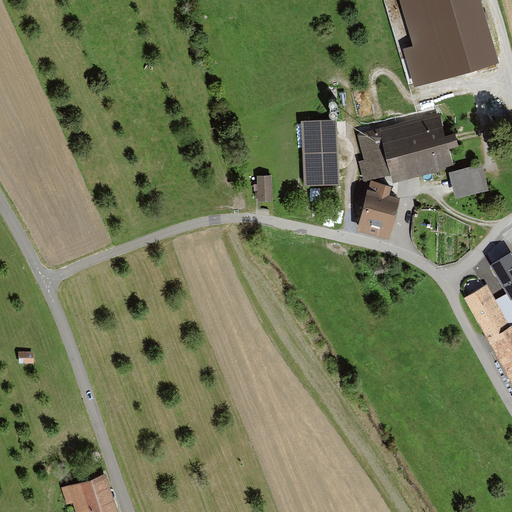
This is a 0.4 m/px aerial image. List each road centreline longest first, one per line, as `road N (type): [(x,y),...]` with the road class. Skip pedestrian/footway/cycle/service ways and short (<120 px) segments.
road 1 (residential): [(444,282),(383,246),(232,217),(155,235),(44,282)]
road 2 (unclassified): [(131,511),(44,282)]
road 3 (residential): [(511,409),(444,282)]
